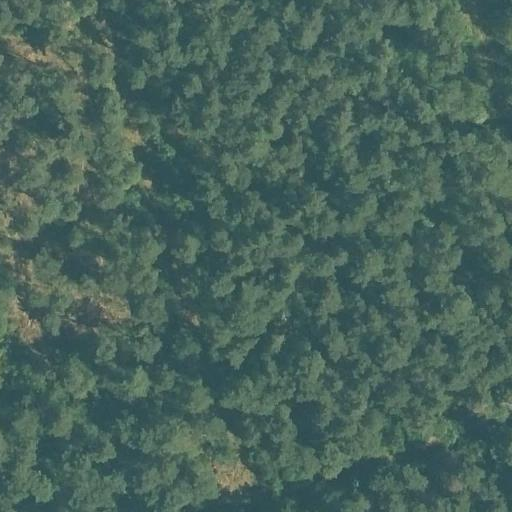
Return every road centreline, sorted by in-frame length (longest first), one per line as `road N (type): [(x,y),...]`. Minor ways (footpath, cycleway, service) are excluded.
road 1 (track): [(91,0),(235,507),(511,409)]
road 2 (track): [(511,171),(470,0)]
